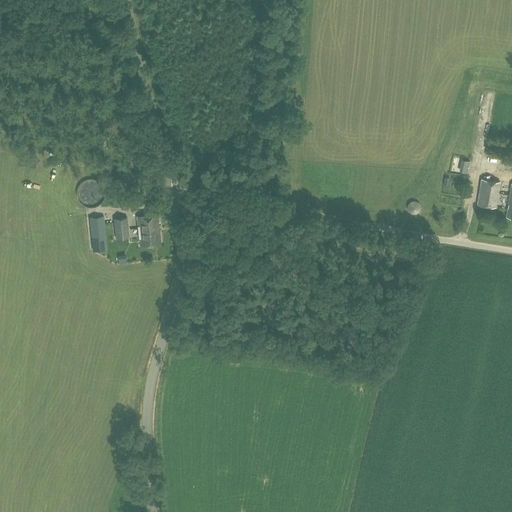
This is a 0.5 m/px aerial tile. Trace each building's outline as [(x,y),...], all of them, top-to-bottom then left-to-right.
[(120,160),(119,177),(143,179),(144,162),(120,160)] [(496,207),(500,181),(482,179),(478,204),(496,207)] [(111,186),(113,206),(124,205),(122,185),(111,186)] [(421,207),(421,205),(421,204),(420,203),(419,202),(418,201),(417,201),(415,200),(414,200),(413,201),(412,201),(410,202),(409,203),(409,204),(408,205),(408,206),(408,207),(408,209),(408,210),(409,211),(409,212),(410,213),(412,214),(413,214),(414,214),(415,214),(417,214),(418,213),(419,213),(420,212),(421,211),(421,209),(421,208),(421,207)] [(161,244),(158,214),(137,216),(140,246),(161,244)] [(107,250),(104,216),(90,217),(93,251),(107,250)] [(129,237),(127,217),(114,218),(116,238),(129,237)]
